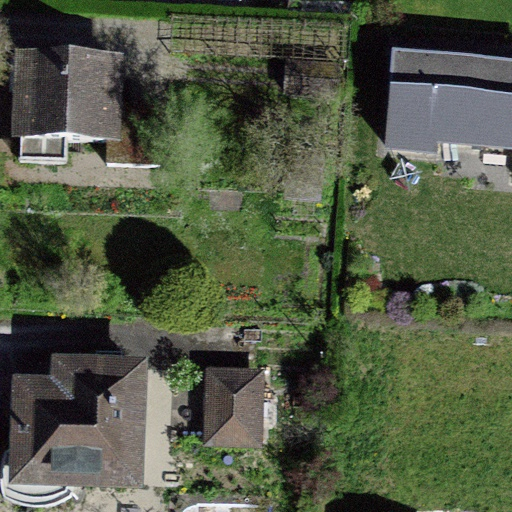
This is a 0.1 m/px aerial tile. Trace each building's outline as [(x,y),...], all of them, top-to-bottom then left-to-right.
[(511,69),(395,58),(387,148),(435,152),(436,141),(511,147),(511,69)] [(115,62),(24,59),(21,140),(108,143),(107,166),(159,168),(161,109),(113,107),(115,62)] [(336,98),(337,68),(288,64),(286,94),(336,98)] [(320,156),(295,155),(292,200),(317,201),(320,156)] [(59,392),(21,390),(18,482),(134,486),(138,372),(60,370),(59,392)] [(212,377),(210,442),(255,444),(257,379),(212,377)]
